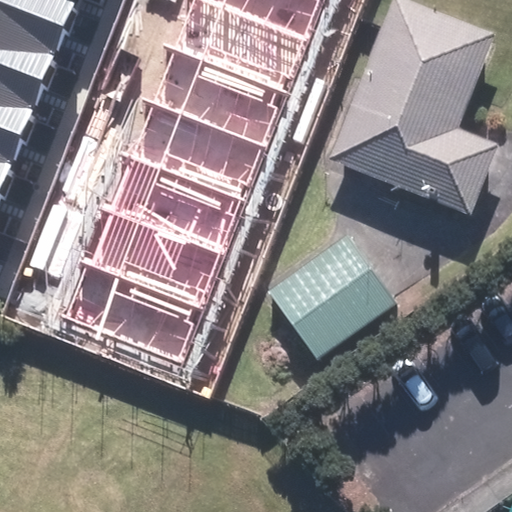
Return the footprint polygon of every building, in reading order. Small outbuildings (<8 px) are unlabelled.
[(72,0),(0,0),(0,43),(52,63),(76,1),(72,0)] [(309,39),(207,0),(194,0),(174,51),(287,95),(309,39)] [(207,0),(309,39),(324,0),(207,0)] [(502,40),(401,1),(337,165),(479,220),(506,149),(465,134),(502,40)] [(52,63),(0,43),(0,102),(32,115),(52,63)] [(287,95),(174,51),(154,103),(267,147),(287,95)] [(32,115),(0,102),(0,168),(10,172),(32,115)] [(267,147),(154,103),(132,158),(245,202),(267,147)] [(224,256),(245,202),(132,158),(111,212),(224,256)] [(0,198),(10,172),(0,168),(0,198)] [(224,256),(111,212),(92,261),(205,304),(224,256)] [(404,307),(357,241),(277,296),(323,362),(404,307)] [(205,304),(92,261),(70,317),(183,361),(205,304)]
